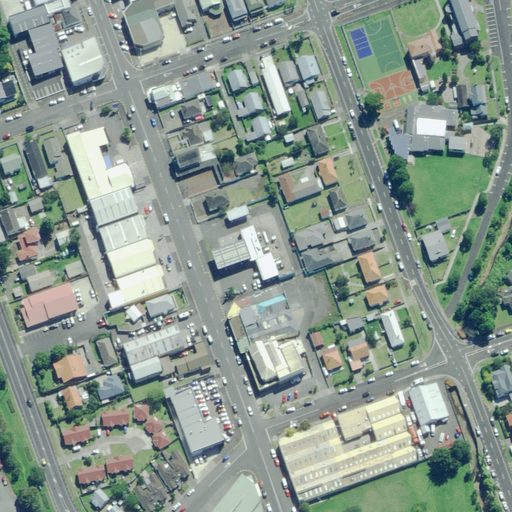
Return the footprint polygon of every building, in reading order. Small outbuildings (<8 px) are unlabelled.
[(73,8),(70,0),(66,0),(9,21),(15,38),(49,25),(46,17),(73,8)] [(60,0),(29,0),(34,10),(60,0)] [(174,7),(171,0),(148,0),(132,6),(122,19),(134,47),(143,48),(163,40),(153,15),(174,7)] [(193,0),(175,0),(186,26),(201,20),(193,0)] [(198,0),(203,11),(219,4),(217,0),(198,0)] [(239,0),(221,0),(229,22),(245,16),(239,0)] [(259,0),(242,0),(248,15),(263,10),(259,0)] [(283,0),(266,0),(270,10),(285,4),(283,0)] [(475,37),(460,0),(442,0),(455,31),(446,35),(451,47),(475,37)] [(85,7),(64,14),(70,30),(91,23),(85,7)] [(63,30),(61,24),(53,27),(55,33),(63,30)] [(440,45),(432,25),(421,29),(424,37),(403,45),(408,57),(440,45)] [(52,26),(29,34),(37,57),(29,60),(36,80),(63,71),(57,52),(60,51),(52,26)] [(103,69),(94,42),(59,54),(71,87),(98,78),(103,69)] [(421,54),(409,59),(416,79),(428,74),(421,54)] [(297,63),(305,89),(308,88),(307,86),(314,84),(313,80),(320,77),(313,57),(297,63)] [(291,113),(271,58),(262,62),(265,71),(262,73),(278,118),(291,113)] [(292,64),(278,69),(285,89),(294,85),(293,83),(298,81),(292,64)] [(185,100),(215,90),(212,81),(217,79),(215,73),(179,85),(185,100)] [(245,84),(247,83),(244,77),(243,77),(241,73),(228,78),(233,93),(247,89),(245,84)] [(258,85),(254,74),(249,76),(252,86),(258,85)] [(424,77),(417,80),(420,88),(427,85),(424,77)] [(463,81),(453,82),(455,104),(465,103),(463,81)] [(0,103),(17,97),(12,83),(0,87),(0,103)] [(177,94),(175,86),(157,93),(156,90),(150,91),(147,96),(150,105),(155,104),(157,110),(182,101),(179,93),(177,94)] [(472,96),(470,97),(472,119),(486,118),(484,95),(482,95),(482,88),(471,89),(472,96)] [(308,106),(304,93),(296,95),(301,109),(308,106)] [(318,122),(331,117),(329,112),(330,112),(324,94),(310,99),(318,122)] [(260,107),(262,106),(260,100),(258,100),(257,95),(243,100),(246,110),(237,113),(239,119),(262,112),(260,107)] [(425,145),(440,147),(441,134),(413,132),(414,118),(436,120),(436,123),(453,124),(454,107),(438,106),(439,102),(411,100),(411,104),(404,104),(402,132),(407,133),(405,147),(424,148),(425,145)] [(202,115),(197,102),(180,108),(185,121),(202,115)] [(272,130),(268,119),(252,124),(255,134),(245,137),(247,143),(271,136),(269,130),(272,130)] [(205,144),(198,126),(179,134),(182,143),(188,140),(191,149),(205,144)] [(393,157),(403,157),(405,134),(392,133),(389,126),(383,129),(386,135),(385,139),(388,140),(387,143),(389,143),(389,148),(392,148),(391,152),(393,153),(393,157)] [(329,152),(321,127),(307,132),(315,156),(329,152)] [(66,143),(87,204),(113,196),(105,171),(98,150),(108,147),(102,131),(66,143)] [(213,141),(210,132),(203,135),(206,143),(213,141)] [(294,142),(292,135),(284,138),(286,145),(294,142)] [(463,137),(446,135),(445,148),(461,149),(463,137)] [(50,165),(54,164),(57,174),(54,175),(56,180),(72,175),(67,158),(62,160),(55,138),(43,142),(50,165)] [(48,177),(36,144),(25,148),(40,191),(54,186),(50,176),(48,177)] [(213,144),(173,157),(178,172),(218,159),(213,144)] [(232,165),(234,172),(225,175),(228,183),(240,179),(239,176),(254,171),(253,167),(258,166),(254,156),(237,162),(237,163),(232,165)] [(9,175),(10,177),(14,176),(13,174),(21,171),(19,165),(21,164),(19,158),(17,159),(16,157),(1,162),(6,176),(9,175)] [(294,166),(292,160),(281,164),(283,170),(294,166)] [(339,183),(331,161),(317,165),(325,187),(339,183)] [(105,171),(113,196),(125,192),(133,189),(125,164),(105,171)] [(323,192),(319,180),(317,180),(315,174),(316,167),(308,166),(306,174),(301,176),(303,182),(308,180),(310,183),(295,189),(290,175),(280,179),(278,179),(288,205),(323,192)] [(348,208),(341,189),(329,193),(336,212),(348,208)] [(231,205),(226,191),(204,198),(207,205),(208,205),(210,212),(231,205)] [(87,204),(96,230),(134,217),(125,192),(87,204)] [(18,203),(15,194),(7,196),(10,205),(18,203)] [(44,202),(43,198),(28,204),(32,214),(43,210),(41,204),(44,202)] [(88,212),(87,208),(76,212),(78,216),(88,212)] [(249,218),(246,209),(226,215),(229,224),(249,218)] [(330,217),(327,209),(319,211),(322,220),(330,217)] [(368,224),(364,211),(333,223),(336,232),(349,228),(350,231),(368,224)] [(16,220),(13,212),(0,217),(7,236),(28,228),(24,217),(16,220)] [(97,231),(104,254),(142,241),(135,219),(97,231)] [(451,230),(447,220),(436,224),(440,234),(451,230)] [(253,226),(238,231),(249,263),(253,262),(260,281),(277,276),(270,255),(263,257),(253,226)] [(74,245),(68,231),(56,237),(62,251),(74,245)] [(40,245),(36,233),(18,239),(22,252),(16,254),(19,263),(39,256),(35,246),(40,245)] [(376,246),(371,233),(350,240),(354,253),(376,246)] [(449,257),(440,234),(423,240),(432,263),(449,257)] [(105,255),(114,282),(154,269),(145,241),(105,255)] [(320,260),(316,251),(301,257),(308,276),(344,262),(341,254),(331,258),(330,256),(320,260)] [(381,280),(372,255),(358,260),(367,285),(381,280)] [(83,274),(80,263),(59,270),(63,282),(83,274)] [(154,269),(114,282),(122,307),(164,293),(156,268),(154,269)] [(37,277),(27,281),(32,294),(53,287),(48,273),(37,277)] [(67,285),(17,302),(26,327),(76,309),(67,285)] [(23,296),(20,288),(13,291),(15,299),(23,296)] [(230,306),(226,317),(239,354),(245,352),(262,391),(311,373),(276,288),(230,306)] [(389,302),(384,288),(379,290),(378,288),(373,290),(374,292),(365,295),(370,308),(378,305),(379,308),(383,306),(382,304),(389,302)] [(172,295),(144,305),(149,317),(176,308),(172,295)] [(511,295),(509,296),(509,298),(502,301),(504,307),(509,305),(511,311),(511,295)] [(146,313),(139,305),(135,308),(134,306),(125,314),(134,323),(146,313)] [(405,345),(393,313),(381,318),(392,349),(405,345)] [(364,329),(360,318),(347,322),(350,333),(364,329)] [(324,346),(320,334),(311,337),(315,349),(324,346)] [(117,365),(109,340),(97,344),(105,369),(117,365)] [(196,355),(174,362),(179,377),(212,366),(203,341),(192,345),(196,355)] [(369,358),(364,341),(347,346),(351,358),(348,359),(352,373),(362,370),(359,361),(369,358)] [(342,367),(335,347),(327,349),(328,352),(321,354),(328,373),(342,367)] [(85,368),(81,358),(74,360),(73,357),(65,360),(67,363),(53,367),(58,381),(62,380),(64,386),(87,378),(87,380),(95,377),(91,366),(85,368)] [(157,359),(128,369),(133,383),(162,373),(157,359)] [(100,373),(97,364),(91,366),(95,375),(100,373)] [(511,381),(508,370),(492,376),(490,379),(497,400),(504,398),(505,402),(511,399),(511,381)] [(108,383),(106,387),(96,391),(101,403),(125,394),(120,382),(118,383),(117,378),(107,381),(108,383)] [(445,417),(434,384),(406,393),(418,426),(445,417)] [(82,408),(76,389),(62,394),(69,413),(82,408)] [(180,396),(168,401),(175,418),(187,413),(180,396)] [(269,441),(293,505),(412,461),(388,397),(269,441)] [(144,423),(144,421),(148,421),(149,407),(134,406),(134,421),(138,421),(137,423),(144,423)] [(120,427),(127,427),(126,425),(130,425),(128,412),(102,415),(104,430),(114,428),(114,427),(119,426),(120,427)] [(144,426),(146,429),(144,431),(150,436),(152,434),(154,437),(164,428),(153,417),(144,426)] [(189,421),(176,426),(182,440),(194,435),(189,421)] [(80,445),(88,443),(88,441),(91,440),(88,427),(62,434),(65,447),(68,446),(69,448),(76,446),(76,444),(80,443),(80,445)] [(155,449),(157,448),(160,451),(171,444),(163,432),(152,439),(153,441),(152,442),(155,449)] [(200,434),(185,440),(194,462),(209,455),(200,434)] [(454,441),(433,448),(436,456),(457,448),(454,441)] [(191,475),(177,452),(165,459),(167,463),(156,469),(170,493),(177,489),(172,481),(175,479),(173,476),(180,472),(184,480),(191,475)] [(105,462),(108,475),(111,474),(111,476),(118,474),(118,473),(123,472),(124,473),(134,471),(131,457),(105,462)] [(83,487),(90,485),(90,483),(95,482),(95,484),(106,481),(102,466),(77,473),(80,485),(83,485),(83,487)] [(164,491),(154,476),(148,480),(151,485),(146,488),(148,491),(143,494),(139,488),(133,492),(146,511),(153,511),(162,507),(160,504),(168,499),(163,492),(164,491)] [(252,489),(240,479),(212,511),(252,511),(258,505),(252,489)] [(91,504),(96,509),(97,507),(100,510),(109,501),(100,491),(90,500),(93,502),(91,504)]
